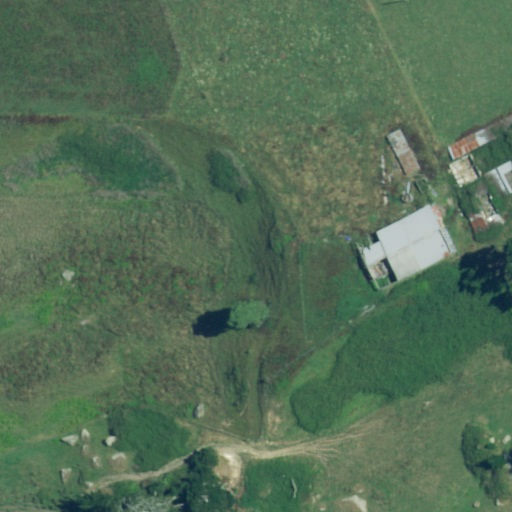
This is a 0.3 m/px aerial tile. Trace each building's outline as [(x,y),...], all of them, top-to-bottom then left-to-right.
[(423,168),(404,130),(391,136),(410,175),(423,168)] [(492,142),(486,130),(450,147),(456,160),(492,142)] [(477,182),(466,159),(452,166),(463,188),(477,182)] [(511,163),(495,173),(508,198),(511,195),(511,163)] [(499,205),(474,219),(484,237),(510,223),(499,205)] [(464,254),(439,206),(386,233),(390,240),(369,251),(390,292),(464,254)]
